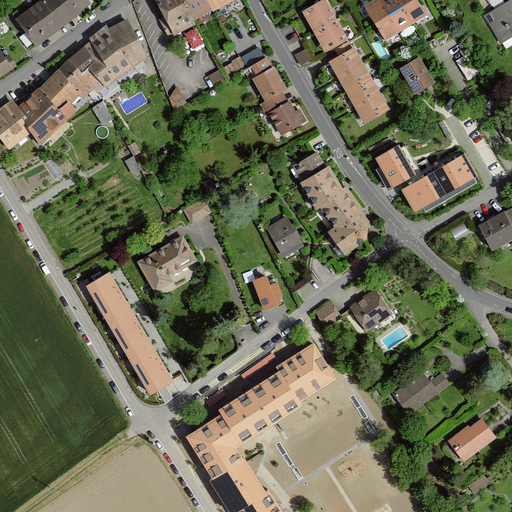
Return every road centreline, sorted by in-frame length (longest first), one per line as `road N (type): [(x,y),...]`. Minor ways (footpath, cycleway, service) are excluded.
road 1 (residential): [(146,422),(405,237)]
road 2 (residential): [(0,180),(146,422)]
road 3 (residential): [(350,169),(252,0)]
road 4 (track): [(22,511),(146,422)]
road 5 (residential): [(0,90),(122,0)]
road 6 (residential): [(405,237),(511,182)]
